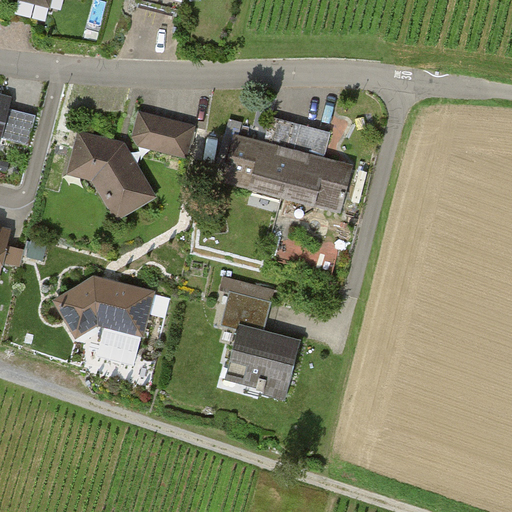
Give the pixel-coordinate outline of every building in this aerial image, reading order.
[(11,0),(11,1),(50,11),(52,0),(11,0)] [(15,98),(0,94),(0,156),(1,157),(15,98)] [(194,126),(141,114),(133,147),(186,159),(194,126)] [(278,117),(274,138),(334,147),(337,126),(278,117)] [(94,183),(116,221),(155,198),(123,145),(77,134),(67,176),(94,183)] [(352,165),(237,136),(224,185),(339,215),(352,165)] [(0,290),(13,236),(0,232),(0,290)] [(154,292),(94,277),(53,302),(75,338),(97,325),(143,336),(154,292)] [(235,331),(223,381),(288,397),(302,341),(266,332),(275,294),(230,283),(219,327),(235,331)]
